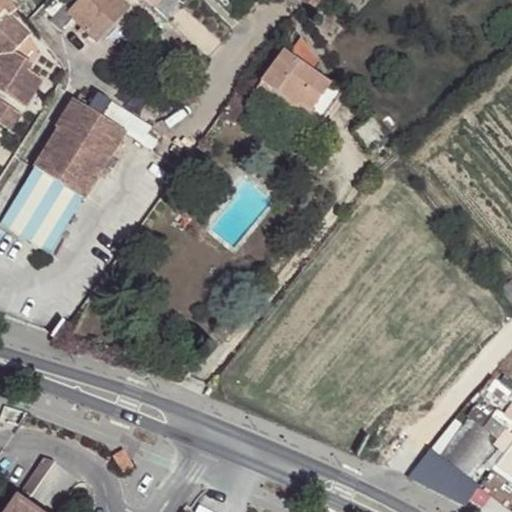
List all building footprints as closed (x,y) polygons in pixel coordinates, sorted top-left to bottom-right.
[(0,0),(0,57),(5,62),(13,53),(29,36),(8,18),(16,12),(6,0),(0,0)] [(73,20),(97,42),(128,8),(119,0),(80,0),(70,12),(65,7),(50,22),(61,32),(73,20)] [(319,0),(304,0),(303,2),(311,10),(320,1),(319,0)] [(31,65),(13,53),(5,62),(0,57),(0,94),(22,109),(41,81),(27,72),(31,65)] [(261,85),(276,95),(296,110),(298,106),(321,123),(342,95),(283,53),(261,85)] [(246,105),(262,116),(269,105),(276,95),(261,85),(247,103),(246,105)] [(85,110),(125,136),(140,146),(150,130),(95,94),(85,110)] [(236,94),(219,117),(231,126),(246,105),(247,103),(236,94)] [(269,105),(311,136),(321,123),(298,106),(296,110),(276,95),(269,105)] [(18,115),(0,102),(0,126),(8,132),(18,115)] [(56,131),(31,169),(35,171),(82,202),(125,136),(85,110),(73,102),(54,129),(56,131)] [(353,133),(368,153),(375,147),(379,152),(384,147),(381,143),(382,141),(368,122),(353,133)] [(0,224),(47,255),(82,202),(35,171),(0,223),(0,224)] [(511,279),(499,291),(511,307),(511,279)] [(511,436),(474,409),(438,459),(436,458),(422,477),(427,481),(437,467),(470,492),(474,486),(472,484),(497,449),(499,451),(501,461),(492,471),(511,486),(511,436)] [(122,453),(113,459),(123,475),(132,469),(122,453)] [(55,464),(44,456),(31,474),(20,491),(31,498),(55,464)] [(498,463),(494,459),(487,469),(491,472),(498,463)] [(0,511),(34,511),(4,491),(0,496),(0,511)]
